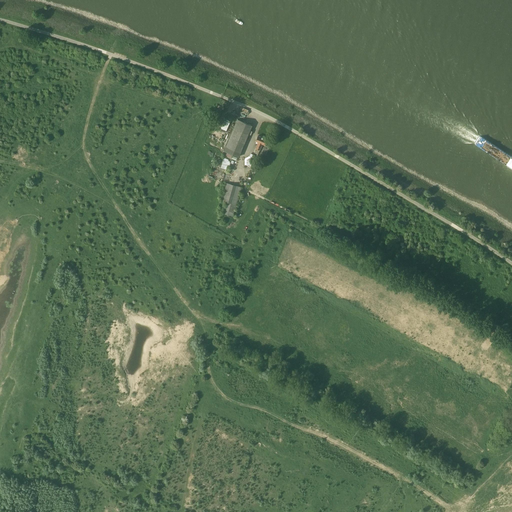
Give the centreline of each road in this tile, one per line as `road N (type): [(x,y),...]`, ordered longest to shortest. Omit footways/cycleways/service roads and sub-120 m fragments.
road 1 (unclassified): [(511,264),(288,127),(222,97)]
road 2 (track): [(7,46),(198,110),(213,111),(222,97)]
road 3 (track): [(0,161),(38,168),(118,207)]
